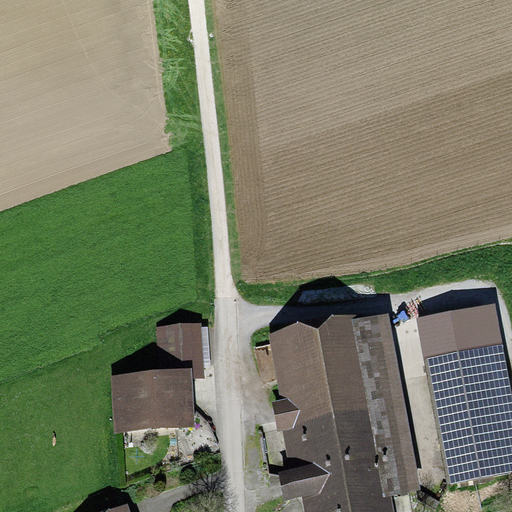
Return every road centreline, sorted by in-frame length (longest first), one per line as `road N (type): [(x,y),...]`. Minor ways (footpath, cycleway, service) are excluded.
road 1 (track): [(228,378),(196,0)]
road 2 (residential): [(232,511),(228,378)]
